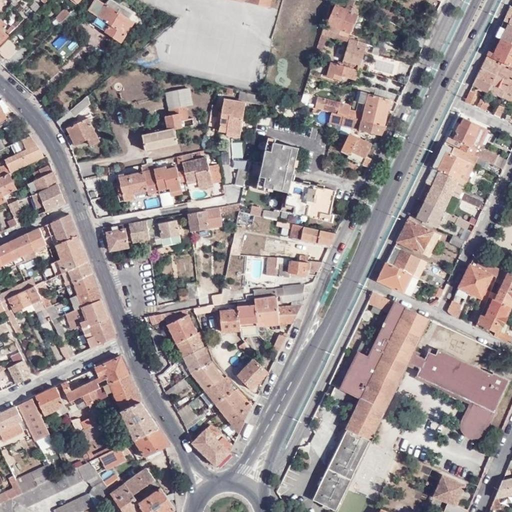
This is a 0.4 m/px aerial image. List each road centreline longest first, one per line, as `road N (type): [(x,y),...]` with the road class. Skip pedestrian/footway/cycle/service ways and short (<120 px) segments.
road 1 (residential): [(452,0),(330,256),(289,364),(281,416)]
road 2 (primary): [(436,90),(281,416)]
road 3 (residential): [(266,461),(288,448),(368,284)]
road 4 (residential): [(368,284),(456,105)]
road 5 (residential): [(433,315),(511,160)]
road 6 (unknown): [(86,230),(237,195)]
road 7 (secondary): [(76,202),(126,339)]
road 8 (residential): [(0,400),(126,339)]
road 9 (secondary): [(126,339),(189,461)]
road 10 (secondary): [(5,87),(49,137),(76,202)]
